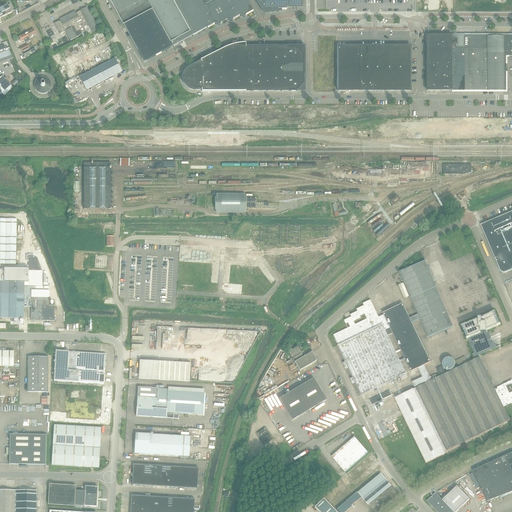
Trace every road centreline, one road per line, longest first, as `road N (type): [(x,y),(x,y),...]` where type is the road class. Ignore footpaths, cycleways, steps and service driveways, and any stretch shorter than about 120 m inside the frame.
road 1 (secondary): [(162,112),(198,123),(511,134)]
road 2 (secondary): [(511,125),(179,110)]
road 3 (residential): [(323,342),(323,325),(419,242),(469,218)]
road 4 (unclassified): [(305,23),(233,35),(145,81)]
road 5 (unclassified): [(117,343),(113,477)]
road 6 (unclassified): [(124,311),(114,296),(116,247),(136,237),(180,237)]
road 7 (unclassified): [(179,110),(212,97),(308,97)]
